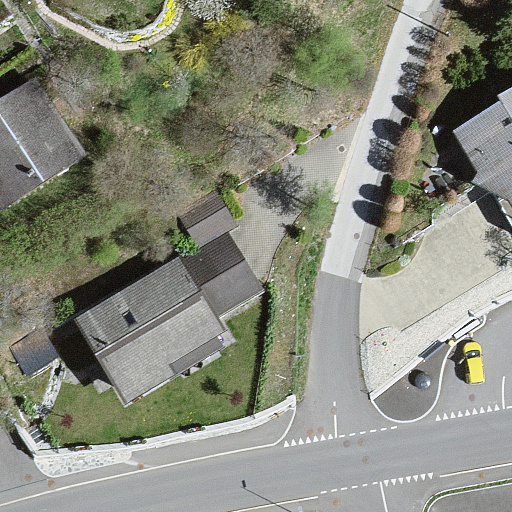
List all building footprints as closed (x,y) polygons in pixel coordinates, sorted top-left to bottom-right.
[(39,84),(0,107),(0,196),(15,217),(98,161),(39,84)] [(511,94),(453,130),(511,228),(511,94)] [(177,214),(198,247),(236,225),(215,191),(177,214)] [(178,255),(75,319),(129,404),(235,337),(221,314),(261,289),(228,236),(184,263),(178,255)] [(49,321),(7,348),(24,375),(66,349),(49,321)]
